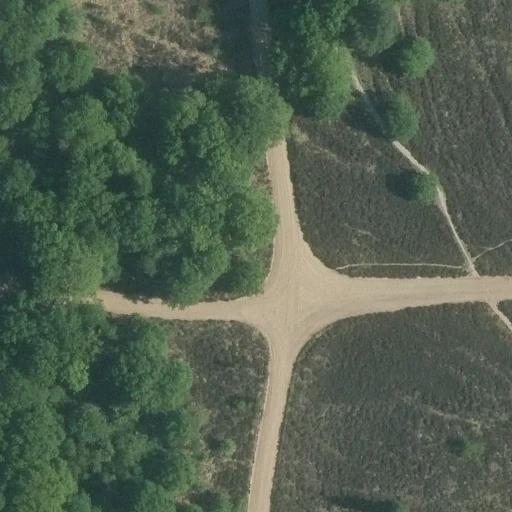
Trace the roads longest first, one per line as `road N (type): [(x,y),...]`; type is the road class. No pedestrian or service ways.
road 1 (track): [(254,0),(287,298)]
road 2 (track): [(287,298),(231,312),(0,293)]
road 3 (track): [(511,290),(287,298)]
road 4 (track): [(287,298),(255,511)]
